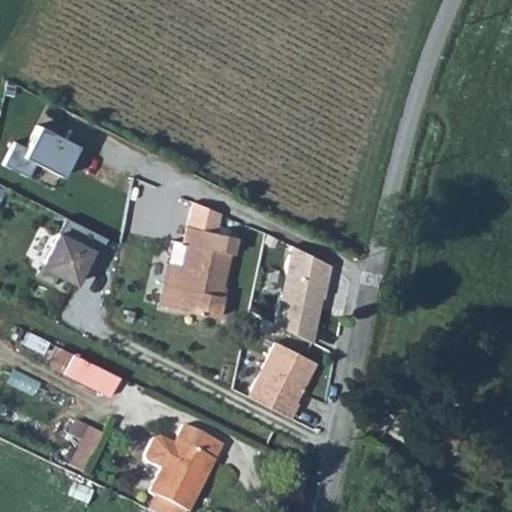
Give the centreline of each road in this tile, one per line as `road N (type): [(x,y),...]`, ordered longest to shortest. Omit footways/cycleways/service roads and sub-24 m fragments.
road 1 (residential): [(414,121),(326,511)]
road 2 (unclassified): [(414,121),(458,0)]
